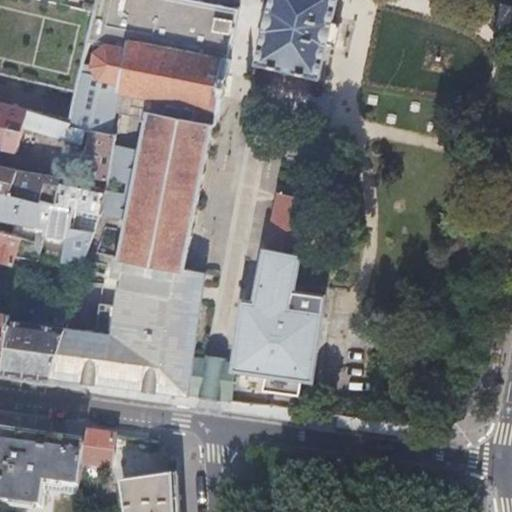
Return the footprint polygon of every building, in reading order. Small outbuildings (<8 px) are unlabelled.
[(52,0),(51,5),(26,0),(0,0),(0,104),(40,115),(70,123),(98,0),(52,0)] [(133,41),(229,59),(239,9),(196,0),(98,0),(70,123),(69,127),(84,130),(91,131),(111,134),(115,114),(119,94),(119,92),(122,93),(123,87),(104,83),(95,69),(99,54),(111,45),(132,49),(133,41)] [(270,0),(256,65),(319,79),(326,46),(336,49),(341,24),(332,21),(336,0),(270,0)] [(511,5),(501,3),(495,27),(508,30),(511,13),(511,5)] [(231,60),(229,59),(133,41),(132,49),(111,45),(99,54),(95,69),(104,83),(123,87),(122,93),(150,98),(218,112),(221,112),(231,60)] [(119,94),(115,114),(146,120),(150,101),(119,94)] [(218,112),(150,98),(150,101),(146,120),(141,149),(134,183),(132,194),(127,219),(120,258),(121,258),(174,269),(170,295),(137,291),(135,307),(117,305),(115,305),(101,303),(98,319),(97,332),(64,327),(64,329),(49,376),(158,391),(168,393),(189,396),(194,358),(200,314),(205,272),(185,268),(214,126),(215,126),(218,112)] [(0,104),(0,148),(16,152),(22,132),(33,135),(34,130),(82,142),(84,130),(69,127),(70,123),(40,115),(0,104)] [(91,131),(85,175),(108,180),(108,178),(113,144),(114,135),(111,134),(91,131)] [(123,146),(113,144),(108,178),(116,180),(123,146)] [(141,149),(123,146),(116,180),(134,183),(141,149)] [(0,166),(0,190),(12,193),(16,170),(0,166)] [(16,170),(12,193),(41,199),(57,203),(61,179),(61,178),(16,170)] [(100,212),(106,189),(61,179),(57,203),(82,208),(100,212)] [(114,190),(106,188),(106,189),(100,212),(100,214),(109,216),(114,190)] [(12,193),(0,190),(0,219),(35,227),(41,199),(12,193)] [(132,194),(114,190),(109,216),(127,219),(132,194)] [(233,369),(236,369),(265,374),(263,390),(300,395),(302,383),(312,384),(325,296),(292,291),(306,224),(308,224),(312,204),(275,197),(254,303),(242,301),(234,363),(233,369)] [(57,203),(41,199),(35,227),(32,241),(20,237),(15,257),(38,262),(44,236),(66,240),(61,265),(82,270),(90,244),(94,232),(78,228),(82,208),(57,203)] [(82,208),(78,228),(94,232),(100,214),(100,212),(82,208)] [(0,231),(0,261),(14,265),(14,264),(15,257),(20,237),(0,231)] [(174,269),(121,258),(115,305),(117,305),(135,307),(137,291),(170,295),(174,269)] [(0,370),(1,371),(8,319),(9,316),(0,314),(0,370)] [(64,327),(8,319),(1,371),(16,373),(48,378),(64,329),(64,327)] [(194,358),(189,396),(210,399),(231,402),(236,369),(233,369),(234,363),(226,362),(226,358),(205,355),(204,359),(194,358)] [(17,433),(0,430),(0,502),(41,505),(44,480),(78,485),(81,461),(83,442),(49,437),(29,435),(17,433)] [(114,436),(84,432),(83,442),(81,461),(110,466),(114,436)] [(178,511),(177,476),(123,478),(125,511),(178,511)] [(340,511),(342,502),(331,500),(329,511),(340,511)]
